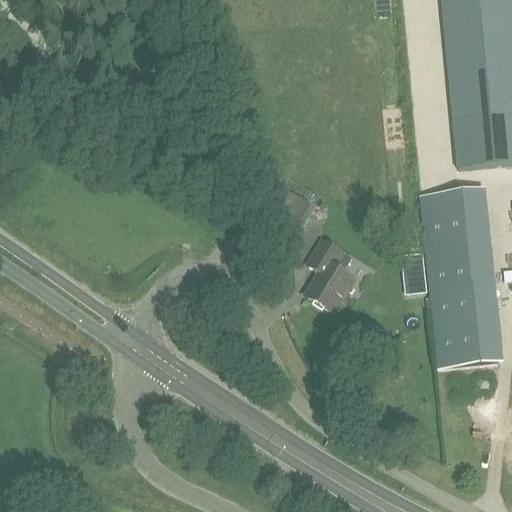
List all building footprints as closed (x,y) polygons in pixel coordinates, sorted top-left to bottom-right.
[(511,0),(441,0),(458,174),(511,168),(511,0)] [(142,15),(138,28),(145,30),(135,64),(152,68),(165,22),(142,15)] [(291,248),(313,210),(289,196),(267,233),(291,248)] [(308,268),(318,274),(317,275),(317,283),(307,300),(334,316),(354,282),(332,269),(341,255),(323,244),(308,268)] [(489,287),(429,294),(438,374),(498,367),(489,287)]
